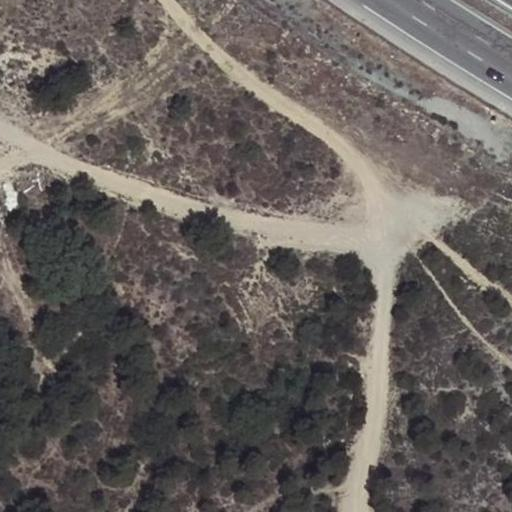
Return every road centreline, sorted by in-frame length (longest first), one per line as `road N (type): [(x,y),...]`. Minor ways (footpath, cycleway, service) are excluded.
road 1 (track): [(362,511),(360,456),(389,228),(363,237),(305,236),(237,223),(96,176),(0,128)]
road 2 (track): [(389,228),(355,158),(257,89),(168,0)]
road 3 (motorway): [(404,0),(511,69)]
